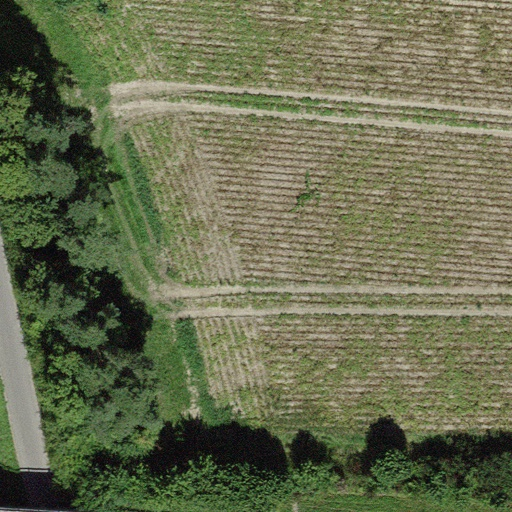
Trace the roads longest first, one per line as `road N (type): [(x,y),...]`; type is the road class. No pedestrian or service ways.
road 1 (track): [(42,0),(83,37),(202,452),(511,476)]
road 2 (unclassified): [(0,326),(50,511)]
